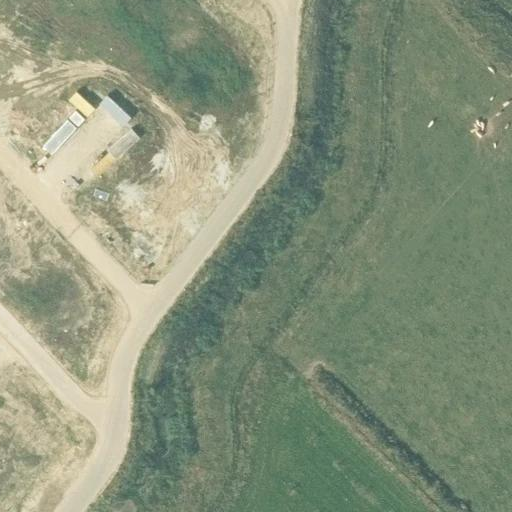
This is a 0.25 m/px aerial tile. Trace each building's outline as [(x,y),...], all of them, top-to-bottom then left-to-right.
[(111,0),(109,3),(120,12),(126,5),(143,19),(144,20),(161,0),(111,0)] [(143,19),(142,20),(161,36),(155,43),(166,53),(183,33),(173,25),(191,4),(192,3),(189,0),(161,0),(144,20),(143,19)] [(34,15),(26,22),(33,29),(41,23),(34,15)] [(41,23),(33,29),(40,37),(48,30),(41,23)] [(0,38),(0,60),(4,57),(4,58),(11,51),(0,38)] [(201,40),(179,52),(186,65),(194,60),(205,80),(206,81),(243,60),(243,59),(231,38),(208,51),(201,40)] [(57,40),(49,47),(56,54),(64,47),(57,40)] [(64,47),(56,54),(63,62),(71,55),(64,47)] [(4,57),(0,60),(0,83),(15,69),(4,58),(4,57)] [(205,80),(204,81),(216,102),(207,107),(214,119),(237,107),(231,96),(256,82),(244,59),(243,59),(243,60),(206,81),(205,80)] [(75,60),(67,67),(76,76),(84,69),(75,60)] [(15,69),(0,83),(0,106),(26,82),(26,81),(15,69)] [(26,82),(0,106),(0,109),(9,119),(10,120),(45,87),(33,74),(26,81),(26,82)] [(9,119),(8,120),(25,138),(26,137),(25,136),(53,111),(60,104),(45,87),(10,120),(9,119)] [(158,130),(149,138),(155,146),(165,137),(158,130)] [(149,138),(141,145),(148,153),(155,146),(149,138)] [(184,139),(170,157),(209,185),(222,167),(184,139)] [(131,155),(124,162),(130,169),(138,162),(131,155)] [(170,157),(160,171),(167,176),(168,176),(198,199),(209,185),(170,157)] [(124,162),(116,169),(123,176),(130,169),(124,162)] [(101,174),(94,181),(100,188),(108,181),(101,174)] [(167,176),(158,189),(188,212),(198,199),(168,176),(167,176)] [(94,181),(84,190),(91,197),(100,188),(94,181)] [(158,189),(148,203),(178,226),(188,212),(158,189)] [(0,235),(1,236),(18,220),(22,225),(33,215),(29,210),(11,191),(1,200),(0,198),(0,235)] [(138,215),(138,216),(168,239),(169,238),(178,226),(148,203),(138,215)] [(131,210),(116,229),(124,234),(154,257),(155,258),(170,239),(169,238),(168,239),(138,216),(138,215),(131,210)] [(78,285),(60,301),(91,334),(101,325),(100,324),(108,316),(90,296),(99,287),(82,268),(71,278),(78,285)] [(37,310),(26,320),(44,339),(53,330),(71,350),(80,342),(81,343),(91,334),(60,301),(43,317),(37,310)] [(36,411),(24,428),(55,451),(54,451),(55,452),(69,433),(37,409),(36,411)] [(24,428),(14,441),(45,464),(54,451),(55,451),(24,428)] [(4,453),(4,455),(35,478),(36,477),(35,477),(45,464),(14,441),(5,454),(4,453)] [(3,456),(0,460),(0,472),(25,491),(34,479),(35,478),(4,455),(3,456)] [(0,494),(14,505),(14,506),(15,504),(25,491),(0,472),(0,494)]
